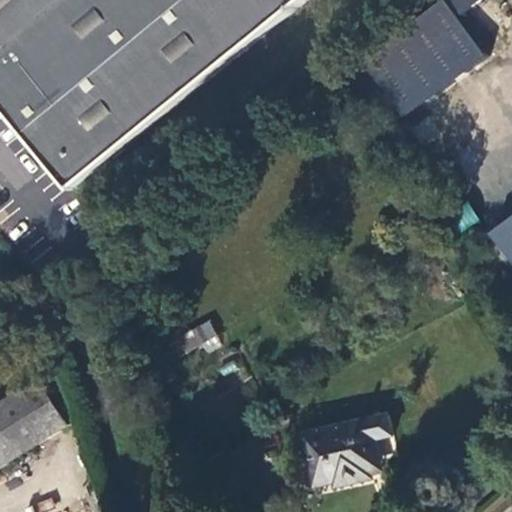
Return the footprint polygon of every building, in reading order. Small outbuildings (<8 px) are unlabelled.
[(0,0),(0,99),(72,188),(300,0),(0,0)] [(451,0),(463,15),(481,0),(451,0)] [(381,79),(408,114),(486,56),(447,3),(368,62),(381,79)] [(51,234),(67,221),(59,212),(43,224),(51,234)] [(511,213),(486,235),(511,267),(511,213)] [(36,247),(45,240),(25,216),(17,224),(36,247)] [(209,320),(175,338),(186,358),(220,340),(209,320)] [(43,379),(0,404),(0,466),(70,424),(43,379)] [(373,459),(383,456),(382,453),(379,437),(394,435),(391,417),(308,435),(319,484),(340,480),(341,484),(377,476),(373,459)] [(386,474),(383,456),(373,459),(377,476),(386,474)]
